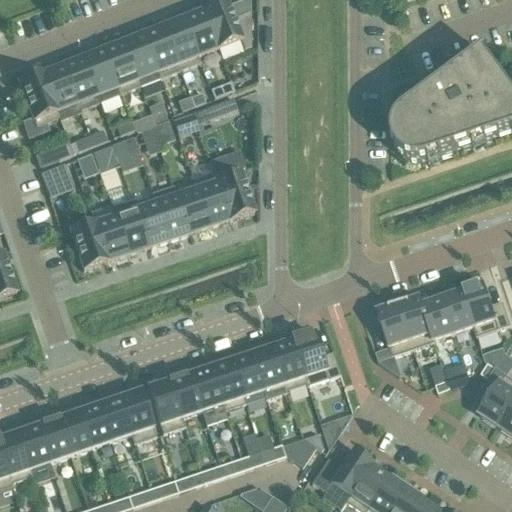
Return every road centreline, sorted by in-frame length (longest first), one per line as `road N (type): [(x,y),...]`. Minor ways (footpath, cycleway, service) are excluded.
road 1 (residential): [(278,0),(283,307)]
road 2 (residential): [(358,282),(354,0)]
road 3 (tertiary): [(283,307),(72,382)]
road 4 (residential): [(72,382),(0,171)]
road 5 (residential): [(0,64),(164,0)]
road 6 (residential): [(511,499),(365,407)]
road 7 (tertiary): [(511,232),(358,282)]
